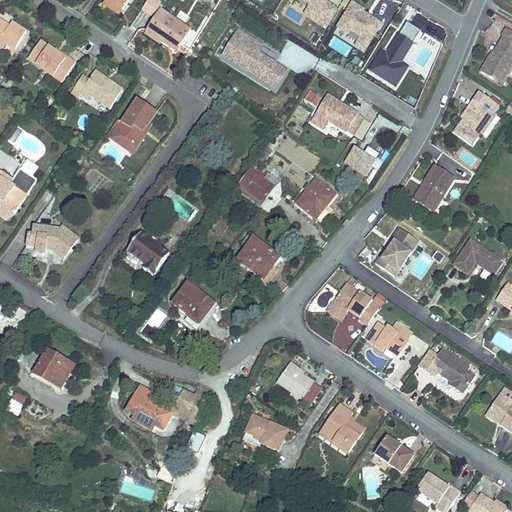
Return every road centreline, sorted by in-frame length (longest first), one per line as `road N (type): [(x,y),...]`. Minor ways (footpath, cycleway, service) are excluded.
road 1 (residential): [(45,0),(200,100),(54,308)]
road 2 (residential): [(280,315),(511,479)]
road 3 (residential): [(332,253),(424,144),(468,29)]
road 4 (residential): [(280,315),(254,348),(191,374),(54,308)]
road 5 (residential): [(511,375),(332,253)]
